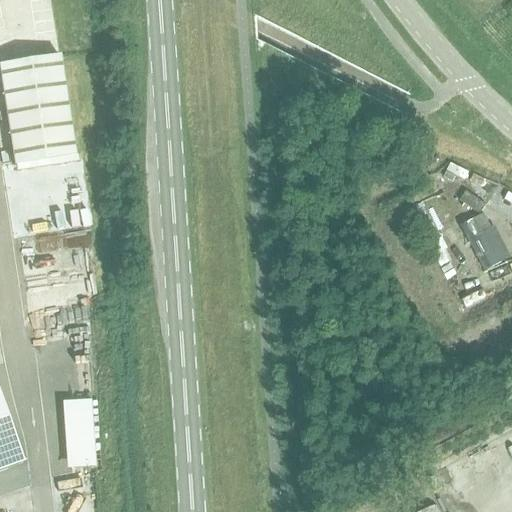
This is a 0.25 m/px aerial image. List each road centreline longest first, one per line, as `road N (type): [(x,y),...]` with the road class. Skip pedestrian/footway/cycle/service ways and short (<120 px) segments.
road 1 (secondary): [(159,0),(189,511)]
road 2 (tertiary): [(511,118),(467,82),(398,0)]
